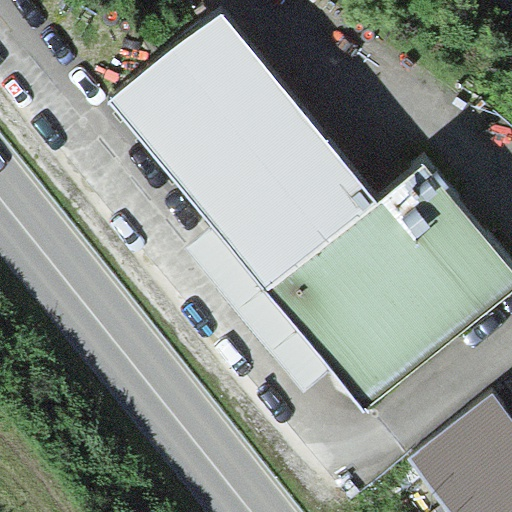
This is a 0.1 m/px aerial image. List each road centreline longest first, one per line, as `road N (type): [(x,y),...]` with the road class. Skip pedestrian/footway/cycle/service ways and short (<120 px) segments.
road 1 (unknown): [(14,22),(329,432),(379,432),(511,309)]
road 2 (primary): [(0,203),(248,511)]
